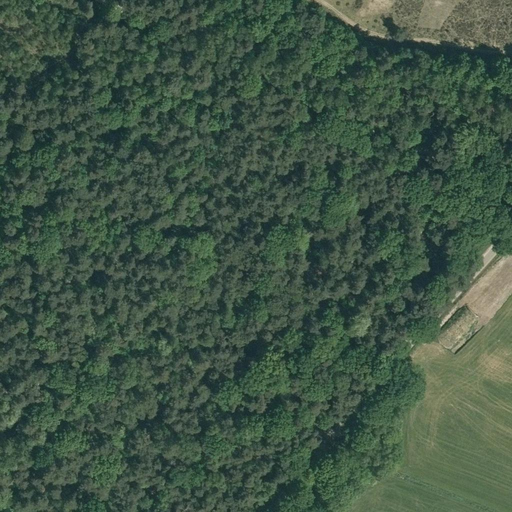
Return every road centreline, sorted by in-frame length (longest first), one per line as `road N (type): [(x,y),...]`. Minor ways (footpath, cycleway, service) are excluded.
road 1 (track): [(465,173),(119,0)]
road 2 (unclassified): [(511,231),(258,511)]
